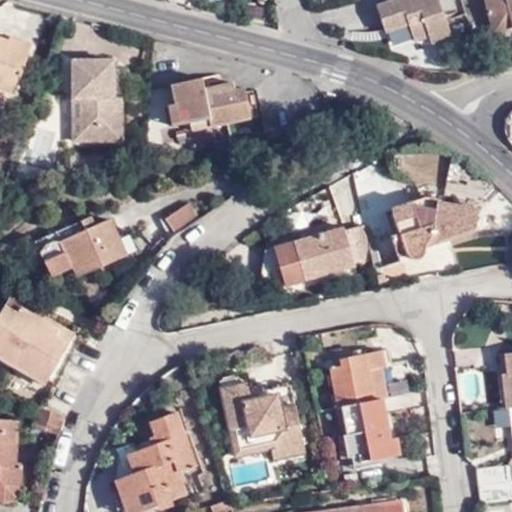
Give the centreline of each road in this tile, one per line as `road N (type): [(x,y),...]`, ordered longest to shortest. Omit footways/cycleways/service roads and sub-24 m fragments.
road 1 (residential): [(398,137),(181,250),(104,385)]
road 2 (tertiary): [(107,0),(307,50),(366,74),(440,121)]
road 3 (residential): [(424,298),(173,344),(104,385)]
road 4 (residential): [(454,511),(424,298)]
road 5 (residential): [(104,385),(74,511)]
